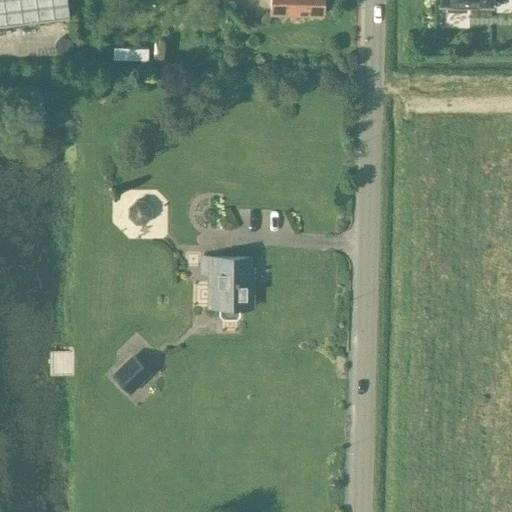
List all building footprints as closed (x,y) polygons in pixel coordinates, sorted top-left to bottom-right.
[(0,0),(0,24),(69,16),(67,0),(0,0)] [(323,0),(271,0),(271,12),(323,14),(323,0)] [(439,0),(440,5),(448,5),(448,10),(466,10),(466,5),(492,6),(492,0),(439,0)] [(112,46),(112,56),(145,57),(145,47),(112,46)] [(239,304),(248,304),(249,258),(203,257),(203,271),(220,271),(220,314),(223,317),(236,317),(239,313),(239,304)] [(127,352),(106,376),(113,381),(133,358),(127,352)] [(124,394),(148,373),(137,360),(113,380),(124,394)]
